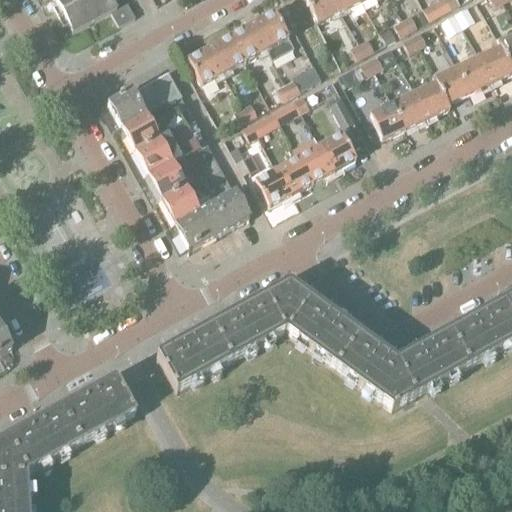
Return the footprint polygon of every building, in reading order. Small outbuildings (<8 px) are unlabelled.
[(53,0),(51,1),(71,38),(109,17),(115,14),(107,0),(53,0)] [(308,0),(303,3),(315,29),(338,18),(329,0),(308,0)] [(356,0),(329,0),(338,18),(360,8),(356,0)] [(449,0),(442,4),(448,15),(457,10),(451,0),(449,0)] [(497,0),(488,0),(487,1),(493,12),(502,7),(497,0)] [(448,15),(442,4),(434,8),(440,19),(448,15)] [(117,31),(133,22),(126,8),(115,14),(109,17),(117,31)] [(464,14),(453,20),(460,33),(472,26),(464,14)] [(286,44),(273,19),(250,31),(264,56),(270,68),(293,56),(286,44)] [(452,21),(440,28),(447,40),(459,34),(452,21)] [(405,39),(415,33),(408,22),(399,27),(405,39)] [(405,39),(399,27),(391,31),(398,43),(405,39)] [(250,31),(242,36),(229,43),(242,68),(264,56),(250,31)] [(384,50),(394,45),(388,33),(378,39),(384,50)] [(418,39),(409,43),(415,54),(424,50),(418,39)] [(511,40),(499,47),(500,52),(511,74),(511,73),(511,40)] [(242,68),(229,43),(207,55),(221,80),(242,68)] [(409,43),(401,48),(407,59),(415,54),(409,43)] [(363,62),(372,58),(365,46),(357,51),(363,62)] [(348,55),(355,67),(363,62),(357,51),(348,55)] [(511,76),(511,74),(500,52),(476,63),(489,89),(511,78),(511,76)] [(207,55),(198,60),(185,67),(199,92),(221,80),(207,55)] [(388,55),(375,63),(380,70),(392,63),(388,55)] [(375,63),(366,67),(373,78),(381,73),(380,70),(375,63)] [(476,63),(454,74),(467,99),(489,89),(476,63)] [(373,78),(366,67),(358,72),(364,82),(373,78)] [(434,83),(436,88),(446,109),(467,99),(454,74),(434,83)] [(181,102),(167,77),(106,111),(119,136),(143,122),(179,102),(181,102)] [(289,102),(298,97),(291,86),(283,91),(289,102)] [(412,99),(424,125),(448,114),(446,109),(436,88),(412,99)] [(289,102),(283,91),(275,95),(281,107),(289,102)] [(412,99),(391,109),(402,135),(424,125),(412,99)] [(132,160),(193,126),(179,102),(143,122),(119,136),(132,160)] [(301,102),(293,107),(299,118),(308,113),(301,102)] [(329,111),(341,133),(353,126),(341,104),(329,111)] [(293,107),(284,111),(291,123),(299,118),(293,107)] [(247,126),(255,121),(249,109),(240,114),(247,126)] [(368,120),(380,145),(402,135),(391,109),(368,120)] [(232,119),(238,130),(247,126),(240,114),(232,119)] [(193,126),(132,160),(145,185),(207,151),(193,126)] [(258,126),(250,130),(256,141),(264,137),(258,126)] [(250,130),(242,135),(248,146),(256,141),(250,130)] [(340,140),(318,152),(332,178),(354,165),(340,140)] [(159,210),(200,187),(220,175),(207,151),(145,185),(159,210)] [(332,178),(318,152),(296,164),(310,189),(332,178)] [(241,163),(249,179),(257,175),(248,159),(241,163)] [(296,164),(275,176),(288,201),(310,189),(296,164)] [(275,176),(253,188),(267,213),(288,201),(275,176)] [(200,187),(159,210),(172,233),(213,210),(200,187)] [(172,233),(185,259),(248,224),(234,198),(213,210),(172,233)] [(287,288),(210,331),(230,367),(284,338),(287,288)] [(284,338),(332,373),(357,338),(287,288),(284,338)] [(511,322),(511,300),(503,305),(511,322)] [(469,372),(511,348),(511,322),(503,305),(449,335),(469,372)] [(175,398),(230,367),(210,331),(155,361),(175,398)] [(0,360),(11,354),(0,335),(0,360)] [(421,398),(469,372),(449,335),(400,362),(395,365),(415,402),(421,398)] [(394,365),(357,338),(332,373),(391,415),(415,402),(395,365),(394,365)] [(114,384),(60,413),(80,450),(134,420),(114,384)] [(60,413),(0,445),(0,466),(25,480),(80,450),(60,413)] [(0,466),(0,511),(26,511),(25,480),(0,466)]
